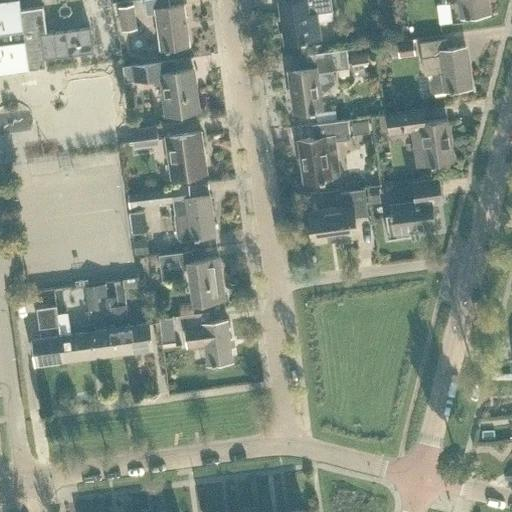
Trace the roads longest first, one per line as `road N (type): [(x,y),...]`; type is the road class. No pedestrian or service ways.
road 1 (residential): [(274,286),(230,0)]
road 2 (residential): [(36,479),(287,446)]
road 3 (unclassified): [(421,478),(472,268)]
road 4 (residential): [(274,286),(434,262),(472,268)]
road 5 (unclassified): [(472,268),(511,107)]
road 6 (residential): [(287,446),(274,286)]
road 7 (residential): [(421,478),(287,446)]
